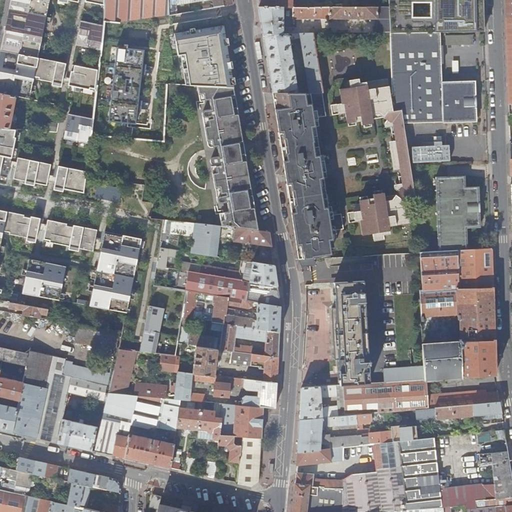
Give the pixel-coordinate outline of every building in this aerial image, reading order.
[(39,59),(50,3),(37,0),(12,0),(0,60),(0,67),(32,79),(35,79),(53,83),(53,81),(62,83),(66,64),(47,60),(47,62),(38,61),(39,59)] [(106,0),(106,6),(105,21),(121,22),(122,22),(170,15),(169,0),(106,0)] [(169,0),(170,15),(176,14),(176,5),(206,0),(213,0),(215,8),(221,7),(234,5),(232,0),(169,0)] [(389,0),(390,7),(391,32),(441,32),(485,31),(483,0),(389,0)] [(391,32),(390,7),(324,6),(294,6),(260,6),(263,23),(264,34),(284,33),(284,26),(298,26),(297,18),(330,18),(330,19),(376,19),(377,32),(391,32)] [(102,50),(105,26),(82,22),(77,46),(102,50)] [(185,54),(186,55),(228,48),(225,29),(224,25),(175,33),(178,55),(185,54)] [(441,32),(391,32),(393,93),(391,94),(394,111),(403,110),(405,123),(473,122),(477,117),(477,109),(475,109),(474,95),(477,94),(477,86),(472,82),(443,82),(441,32)] [(274,93),(323,93),(314,33),(284,33),(264,34),(274,93)] [(451,47),(476,47),(476,34),(451,34),(451,47)] [(109,122),(135,125),(139,92),(142,93),(143,85),(140,85),(144,52),(128,50),(128,45),(124,45),(124,49),(118,48),(109,122)] [(197,86),(234,87),(230,63),(228,48),(186,55),(188,68),(185,69),(185,72),(188,72),(191,85),(197,86)] [(98,86),(99,71),(73,66),(69,84),(76,86),(76,87),(97,91),(98,86)] [(32,79),(0,67),(0,76),(34,84),(35,79),(32,79)] [(0,76),(0,93),(16,96),(31,99),(34,84),(0,76)] [(394,111),(391,94),(389,79),(360,83),(359,79),(350,81),(351,88),(341,89),(343,104),(332,106),(333,115),(347,113),(349,123),(362,121),(363,125),(374,123),(372,115),(380,113),(391,122),(392,127),(395,126),(397,140),(395,141),(395,145),(391,145),(394,165),(398,165),(399,169),(402,169),(404,183),(401,184),(402,188),(393,199),(386,201),(384,192),(374,194),(374,197),(360,200),(362,210),(349,213),(350,222),(361,221),(364,235),(375,233),(375,240),(385,239),(384,234),(391,233),(390,226),(411,223),(408,197),(416,196),(405,123),(403,110),(394,111)] [(234,87),(197,86),(200,101),(210,99),(211,109),(205,110),(204,110),(203,112),(203,113),(203,115),(204,116),(203,116),(204,123),(240,125),(238,113),(237,108),(234,87)] [(0,127),(9,128),(10,122),(15,122),(16,115),(12,114),(16,96),(0,93),(0,127)] [(323,93),(274,93),(299,260),(313,259),(331,258),(329,248),(331,247),(330,240),(331,240),(331,235),(337,234),(336,230),(344,229),(342,213),(334,214),(333,211),(327,212),(326,207),(325,207),(323,193),(327,193),(319,141),(315,142),(312,128),(314,128),(313,122),(319,121),(318,118),(326,116),(323,93)] [(92,136),(94,119),(69,114),(64,138),(90,143),(92,136)] [(240,125),(204,123),(208,144),(208,145),(210,147),(212,147),(218,146),(219,149),(224,148),(224,145),(244,141),(243,138),(241,125),(240,125)] [(9,128),(0,127),(0,175),(8,177),(10,167),(11,160),(18,129),(9,128)] [(414,163),(453,162),(452,144),(413,146),(414,163)] [(221,212),(223,227),(260,231),(247,157),(245,155),(243,154),(241,154),(224,157),(224,155),(214,157),(212,158),(211,160),(212,162),(212,163),(214,164),(216,163),(217,165),(212,166),(218,197),(219,197),(218,200),(219,202),(222,203),(228,201),(230,211),(221,212)] [(356,157),(347,158),(349,166),(357,165),(356,157)] [(16,168),(14,178),(26,181),(26,179),(36,181),(35,183),(47,185),(51,166),(44,164),(44,162),(27,159),(27,160),(18,159),(18,162),(16,168)] [(79,170),(59,165),(55,185),(64,187),(64,188),(84,193),(87,172),(79,171),(79,170)] [(439,251),(468,250),(467,228),(476,227),(481,223),(480,215),(478,215),(478,201),(480,201),(480,191),(476,187),(466,188),(466,181),(461,177),(437,177),(439,251)] [(123,189),(99,184),(95,198),(120,203),(123,189)] [(41,218),(0,209),(0,231),(3,233),(28,238),(28,236),(37,238),(41,218)] [(49,219),(45,241),(70,246),(71,244),(80,246),(80,248),(94,251),(97,237),(98,231),(89,229),(89,228),(49,219)] [(196,224),(165,220),(160,248),(177,251),(179,237),(192,239),(192,237),(194,237),(196,224)] [(223,227),(196,224),(194,237),(191,253),(217,257),(219,239),(245,243),(245,246),(251,247),(251,243),(272,246),(270,232),(260,231),(223,227)] [(90,305),(127,312),(142,238),(106,231),(104,238),(101,252),(111,254),(110,259),(100,257),(90,305)] [(94,251),(101,252),(104,238),(97,237),(94,251)] [(177,251),(160,248),(157,266),(176,269),(177,265),(179,251),(177,251)] [(493,286),(492,249),(468,250),(439,251),(421,252),(423,290),(493,286)] [(30,259),(24,294),(61,301),(68,266),(30,259)] [(277,278),(275,266),(253,262),(252,266),(241,264),(240,272),(191,264),(191,266),(181,264),(181,265),(177,265),(176,269),(177,270),(188,271),(189,271),(278,286),(277,278)] [(176,269),(157,266),(154,285),(174,288),(177,270),(176,269)] [(177,270),(174,288),(186,290),(189,271),(188,271),(177,270)] [(280,297),(278,286),(189,271),(186,290),(187,290),(253,302),(258,302),(281,306),(280,297)] [(339,358),(340,385),(360,383),(370,383),(363,281),(334,282),(336,308),(332,309),(335,358),(339,358)] [(493,304),(493,286),(423,290),(421,290),(422,317),(494,313),(493,304)] [(183,318),(193,319),(213,322),(280,332),(280,323),(281,306),(258,302),(258,312),(249,312),(236,311),(235,316),(227,315),(228,309),(228,305),(249,309),(252,307),(253,302),(187,290),(183,318)] [(49,309),(10,302),(9,308),(19,310),(19,309),(24,310),(24,315),(41,318),(42,314),(48,315),(49,309)] [(148,306),(142,352),(157,354),(164,308),(148,306)] [(495,339),(494,313),(422,317),(422,325),(423,344),(495,339)] [(193,319),(183,318),(179,343),(182,343),(196,345),(218,349),(233,351),(237,351),(237,348),(235,347),(237,337),(266,341),(264,355),(278,357),(279,348),(280,332),(213,322),(212,329),(223,331),(221,345),(216,345),(217,337),(187,333),(188,327),(192,328),(193,319)] [(116,350),(120,332),(80,325),(77,342),(116,350)] [(423,344),(424,366),(425,366),(425,381),(496,375),(495,339),(423,344)] [(192,373),(214,376),(218,349),(196,345),(192,373)] [(246,352),(252,353),(253,346),(242,345),(241,348),(240,352),(246,352)] [(30,354),(0,346),(0,360),(27,367),(30,354)] [(136,351),(120,349),(110,393),(125,394),(136,351)] [(30,354),(27,367),(40,369),(50,372),(63,374),(65,365),(66,358),(31,351),(30,354)] [(231,363),(244,365),(246,352),(240,352),(237,351),(233,351),(231,363)] [(264,381),(277,382),(278,370),(278,357),(264,355),(252,353),(246,352),(244,365),(251,366),(252,364),(262,366),(261,368),(265,369),(264,381)] [(177,356),(163,355),(161,369),(175,371),(177,356)] [(74,377),(108,385),(110,375),(87,370),(65,365),(63,374),(74,377)] [(386,412),(415,409),(427,408),(426,394),(425,381),(425,366),(424,366),(383,369),(384,382),(370,383),(360,383),(363,414),(372,413),(381,412),(386,412)] [(27,367),(24,383),(36,386),(37,380),(40,369),(27,367)] [(0,396),(20,401),(24,383),(0,377),(0,374),(1,371),(0,371),(0,396)] [(43,387),(42,393),(69,399),(70,393),(74,377),(63,374),(50,372),(48,382),(47,388),(43,387)] [(239,405),(263,407),(276,408),(276,399),(277,382),(264,381),(216,375),(216,376),(214,376),(192,373),(179,372),(177,386),(173,386),(172,391),(176,391),(175,399),(181,399),(202,401),(204,401),(205,394),(191,393),(193,381),(216,383),(214,395),(230,397),(232,384),(244,385),(244,387),(246,389),(259,390),(259,397),(246,396),(243,397),(243,401),(240,401),(240,402),(239,405)] [(70,393),(104,401),(108,385),(74,377),(70,393)] [(36,386),(43,387),(47,388),(48,382),(37,380),(36,386)] [(18,408),(13,433),(23,435),(33,437),(42,393),(43,387),(36,386),(24,383),(20,401),(18,408)] [(136,383),(135,395),(139,395),(167,398),(168,387),(136,383)] [(363,414),(360,383),(340,385),(302,388),(301,400),(300,420),(357,414),(363,414)] [(426,394),(427,408),(488,402),(487,393),(487,391),(426,394)] [(488,402),(500,401),(499,392),(487,393),(488,402)] [(42,393),(33,437),(43,439),(58,443),(64,419),(69,399),(42,393)] [(125,394),(110,393),(105,412),(134,419),(139,395),(135,395),(125,394)] [(139,395),(134,419),(132,425),(135,425),(152,429),(156,425),(160,426),(160,428),(172,430),(177,431),(177,427),(180,408),(181,399),(175,399),(167,398),(139,395)] [(483,419),(503,417),(500,401),(488,402),(427,408),(415,409),(416,423),(436,421),(436,419),(483,415),(483,419)] [(0,404),(0,429),(13,433),(18,408),(0,404)] [(220,435),(234,436),(236,405),(223,404),(223,411),(222,415),(220,435)] [(242,436),(262,437),(263,419),(263,407),(239,405),(236,405),(234,436),(242,436)] [(177,427),(199,430),(201,410),(180,408),(177,427)] [(229,461),(239,462),(241,446),(236,445),(233,442),(234,436),(220,435),(222,415),(219,415),(219,418),(216,418),(215,417),(216,411),(201,410),(199,430),(198,438),(219,441),(219,445),(225,446),(230,452),(229,461)] [(134,419),(105,412),(95,451),(105,453),(113,455),(118,435),(130,437),(130,434),(132,425),(134,419)] [(363,424),(368,424),(371,424),(372,421),(372,413),(363,414),(357,414),(359,425),(363,424)] [(344,447),(370,444),(370,437),(362,438),(362,436),(330,439),(330,436),(321,436),(321,431),(328,430),(328,428),(349,426),(358,425),(359,425),(357,414),(300,420),(298,450),(298,453),(338,448),(344,447)] [(64,419),(58,443),(70,445),(92,451),(98,427),(88,424),(89,420),(84,420),(81,419),(80,422),(64,419)] [(411,440),(418,439),(417,426),(407,427),(406,424),(391,426),(392,431),(371,433),(371,428),(369,428),(370,437),(370,444),(374,444),(411,440)] [(506,431),(497,431),(496,440),(505,440),(506,431)] [(479,443),(491,442),(491,433),(478,434),(479,443)] [(147,463),(171,468),(175,444),(133,435),(130,434),(130,437),(125,458),(147,463)] [(118,435),(113,455),(125,458),(130,437),(118,435)] [(259,482),(262,437),(242,436),(241,446),(239,462),(237,483),(253,487),(259,482)] [(487,500),(511,497),(511,473),(508,451),(491,453),(493,484),(440,488),(434,437),(418,439),(411,440),(374,444),(377,472),(382,511),(392,511),(401,511),(466,506),(466,510),(487,508),(487,500)] [(298,453),(297,465),(339,460),(339,459),(343,459),(344,447),(338,448),(298,453)] [(5,454),(0,452),(0,466),(8,468),(11,455),(5,454)] [(194,473),(196,457),(188,456),(186,470),(185,470),(185,471),(194,473)] [(45,476),(48,463),(31,460),(20,457),(17,470),(45,476)] [(207,476),(215,478),(217,462),(213,462),(214,459),(210,459),(210,462),(209,461),(207,476)] [(56,478),(57,474),(59,465),(56,465),(48,463),(45,476),(56,478)] [(70,477),(70,475),(71,472),(71,468),(59,465),(57,474),(70,477)] [(107,489),(121,492),(121,484),(116,478),(95,474),(79,470),(77,476),(70,475),(70,477),(69,481),(73,482),(85,485),(107,490),(107,489)] [(382,511),(377,472),(354,474),(342,480),(342,488),(342,507),(342,511),(382,511)] [(296,473),(295,484),(312,485),(313,478),(313,474),(296,473)] [(342,488),(342,480),(313,478),(312,485),(342,488)] [(80,506),(85,485),(73,482),(69,504),(80,506)] [(292,511),(342,511),(307,508),(307,504),(328,507),(329,498),(338,499),(337,506),(342,507),(342,488),(312,485),(295,484),(293,504),(292,511)] [(107,511),(103,511),(80,506),(69,504),(0,489),(0,511),(107,511)] [(187,510),(182,509),(160,504),(161,497),(153,495),(150,507),(159,509),(158,511),(195,511),(191,511),(192,507),(188,506),(187,510)] [(511,511),(511,497),(487,500),(487,508),(466,510),(466,506),(401,511),(511,511)] [(107,511),(120,511),(121,506),(105,503),(103,511),(107,511)]
